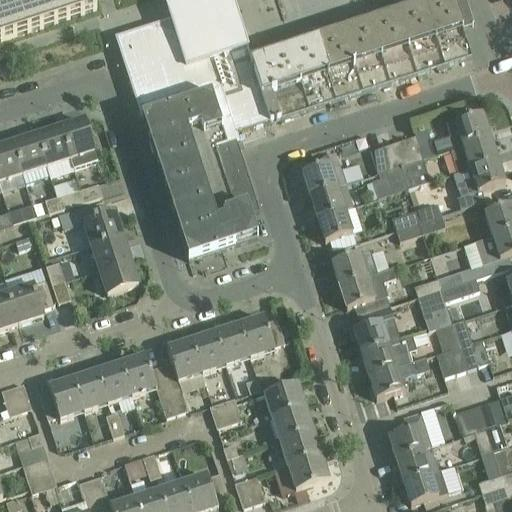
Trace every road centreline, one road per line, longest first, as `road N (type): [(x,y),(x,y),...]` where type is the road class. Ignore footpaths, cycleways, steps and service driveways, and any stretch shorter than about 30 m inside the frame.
road 1 (residential): [(295,271),(269,186),(271,165),(288,147),(511,75)]
road 2 (residential): [(368,498),(295,271)]
road 3 (residential): [(181,309),(108,97)]
road 4 (residential): [(0,370),(181,309)]
road 5 (residential): [(181,309),(295,271)]
